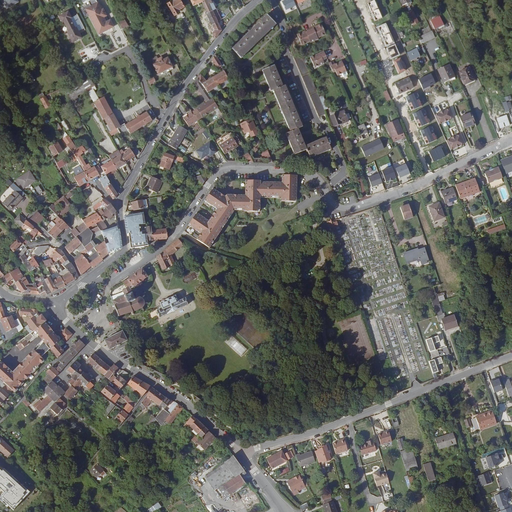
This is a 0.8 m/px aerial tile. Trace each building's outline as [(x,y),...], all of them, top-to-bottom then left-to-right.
[(91,7),(86,9),(99,34),(105,31),(104,29),(107,28),(108,29),(113,27),(110,20),(105,22),(103,18),(106,16),(103,9),(101,10),(95,0),(90,0),(88,1),(91,7)] [(184,6),(180,0),(171,0),(167,3),(174,15),(179,12),(178,10),(184,6)] [(209,4),(212,3),(210,0),(204,0),(202,1),(207,13),(212,10),(209,4)] [(293,0),(285,0),(281,2),(286,11),(296,6),(293,0)] [(382,0),(372,0),(376,10),(385,6),(382,0)] [(218,21),(215,17),(219,15),(216,8),(212,10),(207,13),(206,13),(213,27),(213,28),(213,29),(214,29),(214,30),(212,33),(215,38),(221,30),(218,22),(218,21)] [(418,22),(412,10),(407,12),(409,16),(413,25),(418,22)] [(69,13),(59,18),(63,26),(65,25),(69,33),(68,33),(73,44),(83,39),(78,28),(76,29),(72,21),(73,20),(69,13)] [(241,58),(276,24),(267,15),(266,15),(266,16),(265,16),(232,49),(241,58)] [(444,25),(440,16),(430,21),(435,29),(444,25)] [(129,27),(126,22),(120,25),(122,30),(129,27)] [(326,34),(321,24),(315,27),(315,29),(314,29),(313,29),(310,30),(314,41),(318,39),(318,38),(326,34)] [(314,41),(310,30),(306,32),(306,33),(304,34),(303,32),(297,35),(302,45),(310,42),(310,43),(314,41)] [(424,42),(435,38),(432,31),(431,31),(418,37),(421,44),(424,42)] [(420,57),(416,48),(407,53),(411,61),(420,57)] [(322,60),(327,58),(324,51),(310,58),(314,67),(324,63),(322,60)] [(221,66),(215,54),(211,60),(218,69),(219,68),(221,66)] [(319,97),(301,54),(299,55),(295,57),(294,57),(319,117),(325,114),(322,107),(319,98),(319,97)] [(172,67),(168,57),(163,60),(159,61),(158,59),(157,56),(151,59),(154,64),(153,65),(158,74),(172,67)] [(346,72),(342,61),(334,65),(333,61),(329,63),(333,73),(335,72),(337,76),(341,74),(346,72)] [(277,71),(274,65),(262,70),(271,92),(273,91),(283,86),(280,80),(277,71)] [(454,77),(449,65),(438,70),(443,82),(454,77)] [(478,78),(472,66),(464,70),(469,83),(478,78)] [(469,83),(464,70),(459,72),(464,85),(469,83)] [(228,79),(224,71),(221,72),(213,77),(219,85),(228,79)] [(38,87),(30,72),(26,74),(34,89),(38,87)] [(206,82),(201,74),(198,79),(202,84),(205,88),(207,87),(208,85),(206,82)] [(431,74),(418,80),(423,90),(436,84),(431,74)] [(94,85),(89,76),(81,80),(70,86),(69,85),(62,88),(72,105),(79,101),(76,95),(86,90),(94,85)] [(219,85),(213,77),(206,82),(208,85),(207,87),(205,88),(207,92),(208,92),(213,89),(219,85)] [(413,87),(409,77),(394,84),(399,94),(409,90),(409,89),(413,87)] [(218,107),(207,92),(205,88),(202,84),(198,79),(194,83),(203,97),(207,102),(196,109),(202,118),(218,107)] [(288,93),(285,85),(283,86),(273,91),(290,132),(298,128),(298,129),(303,127),(301,123),(298,116),(293,104),(288,93)] [(416,93),(405,97),(411,111),(421,106),(416,93)] [(50,106),(45,97),(41,99),(45,108),(50,106)] [(113,114),(104,97),(93,103),(103,120),(105,119),(113,114)] [(508,109),(505,99),(501,100),(505,113),(509,111),(508,109)] [(202,118),(196,109),(192,112),(198,121),(202,118)] [(423,110),(413,114),(419,128),(429,123),(423,110)] [(450,120),(453,118),(449,110),(446,111),(445,111),(438,114),(438,115),(435,116),(439,125),(442,123),(443,127),(451,123),(450,120)] [(345,115),(344,111),(330,116),(334,127),(348,121),(347,119),(345,115)] [(130,134),(152,121),(147,112),(140,116),(137,118),(125,125),(125,126),(129,132),(130,134)] [(198,121),(192,112),(183,118),(189,127),(198,121)] [(475,124),(471,113),(459,118),(463,128),(475,124)] [(120,126),(113,114),(105,119),(112,131),(117,128),(120,127),(120,126)] [(257,133),(251,120),(241,124),(245,133),(248,131),(250,132),(251,136),(257,133)] [(403,133),(397,120),(386,125),(392,138),(403,133)] [(69,130),(64,121),(61,122),(67,131),(69,130)] [(129,132),(125,126),(125,125),(124,124),(120,126),(120,127),(117,128),(121,136),(129,132)] [(369,137),(363,124),(357,127),(361,136),(353,139),(354,143),(369,137)] [(179,144),(187,131),(179,126),(171,140),(179,144)] [(430,127),(420,131),(426,145),(436,140),(430,127)] [(202,133),(205,130),(203,128),(194,135),(196,137),(202,133)] [(298,129),(298,128),(286,134),(289,142),(301,137),(298,129)] [(449,140),(446,141),(450,150),(453,149),(454,149),(461,145),(464,144),(460,135),(457,136),(456,133),(448,137),(449,140)] [(76,147),(68,136),(63,139),(68,147),(65,149),(68,153),(71,151),(76,147)] [(225,154),(238,145),(237,145),(233,138),(232,137),(219,146),(225,154)] [(303,139),(301,137),(289,142),(294,155),(307,150),(305,146),(303,139)] [(331,149),(326,137),(315,142),(305,146),(307,150),(310,158),(324,153),(331,149)] [(179,144),(171,140),(168,144),(176,149),(179,144)] [(210,156),(216,152),(210,142),(197,151),(201,159),(209,154),(210,156)] [(365,157),(384,148),(381,142),(378,144),(376,142),(361,149),(365,157)] [(63,150),(60,145),(59,146),(57,143),(49,148),(54,156),(63,150)] [(79,156),(86,151),(82,146),(77,149),(73,152),(77,160),(81,165),(84,164),(79,156)] [(440,146),(428,151),(433,162),(445,157),(440,146)] [(135,156),(129,148),(129,149),(127,147),(119,152),(121,155),(126,163),(135,156)] [(105,175),(126,163),(121,155),(119,152),(119,150),(109,156),(109,158),(111,161),(100,167),(105,175)] [(77,160),(73,152),(72,152),(69,155),(73,162),(77,160)] [(170,167),(173,159),(183,163),(185,159),(174,155),(174,156),(165,153),(160,164),(170,167)] [(511,156),(501,161),(505,173),(511,170),(511,156)] [(67,163),(64,158),(55,163),(59,169),(67,163)] [(100,167),(111,161),(109,158),(99,164),(100,167)] [(394,164),(396,168),(406,163),(403,159),(394,164)] [(406,164),(395,169),(400,178),(410,174),(406,164)] [(89,181),(84,172),(83,173),(80,166),(73,169),(77,176),(74,178),(78,184),(79,186),(80,186),(89,181)] [(97,172),(100,170),(97,166),(95,168),(94,167),(91,168),(85,172),(84,172),(89,181),(99,175),(97,172)] [(393,167),(382,171),(385,181),(396,177),(393,167)] [(502,178),(498,167),(484,173),(488,183),(502,178)] [(24,188),(35,181),(29,171),(17,179),(24,188)] [(206,179),(204,174),(196,177),(202,185),(206,179)] [(379,174),(368,178),(372,187),(382,184),(379,174)] [(117,195),(109,182),(105,175),(99,178),(105,188),(113,199),(117,195)] [(260,198),(260,196),(282,196),(281,198),(281,201),(296,202),(297,175),(282,175),(282,182),(260,182),(260,181),(245,180),(245,195),(226,195),(225,197),(213,188),(204,201),(217,209),(209,221),(196,213),(188,225),(200,233),(197,239),(208,247),(233,208),(245,208),(245,210),(245,211),(260,212),(260,198)] [(157,193),(162,181),(152,177),(147,188),(157,193)] [(479,191),(475,180),(463,185),(463,183),(455,186),(460,198),(479,191)] [(457,200),(453,188),(441,192),(440,190),(439,191),(441,198),(443,197),(445,204),(457,200)] [(13,208),(23,198),(15,191),(11,195),(10,194),(2,204),(10,211),(13,207),(13,208)] [(73,207),(64,196),(52,204),(48,208),(57,216),(58,217),(60,219),(63,216),(73,207)] [(111,204),(104,199),(92,207),(95,210),(101,205),(102,205),(105,207),(111,204)] [(143,209),(141,200),(131,202),(132,207),(130,207),(131,211),(143,209)] [(444,217),(439,203),(429,207),(434,221),(444,217)] [(115,211),(116,211),(111,204),(105,207),(99,211),(96,213),(102,220),(102,221),(103,221),(111,214),(112,215),(116,212),(115,211)] [(413,217),(409,204),(400,207),(404,220),(413,217)] [(209,248),(234,210),(245,210),(245,208),(233,208),(208,247),(209,248)] [(144,213),(143,209),(131,211),(132,215),(134,215),(142,213),(143,223),(139,223),(141,234),(142,242),(148,241),(146,227),(144,213)] [(44,218),(37,211),(32,217),(32,220),(38,224),(40,222),(44,218)] [(100,221),(102,220),(96,213),(83,221),(84,222),(88,228),(96,223),(100,221)] [(26,220),(19,215),(14,221),(22,229),(22,227),(26,220)] [(70,227),(61,219),(61,220),(60,219),(58,217),(57,216),(53,220),(57,224),(56,225),(62,231),(65,228),(67,230),(70,227)] [(34,228),(26,220),(22,227),(26,230),(28,228),(32,231),(32,230),(33,230),(34,228)] [(62,231),(56,225),(57,224),(53,220),(50,223),(48,225),(52,229),(47,233),(54,239),(58,235),(62,231)] [(108,229),(105,224),(103,225),(100,221),(96,223),(98,226),(100,230),(101,231),(107,229),(108,229)] [(87,228),(88,228),(84,222),(75,229),(79,234),(87,228)] [(75,229),(75,228),(70,231),(71,231),(75,237),(79,234),(75,229)] [(91,242),(93,234),(90,231),(88,228),(87,228),(79,234),(75,237),(75,238),(76,237),(81,243),(84,247),(91,242)] [(167,237),(166,229),(162,229),(151,231),(152,240),(166,239),(167,237)] [(142,242),(141,234),(128,236),(129,244),(142,242)] [(77,247),(81,243),(76,237),(75,238),(72,241),(65,247),(70,254),(77,247)] [(121,247),(119,238),(112,239),(115,250),(121,247)] [(13,252),(22,243),(17,239),(9,247),(13,252)] [(175,264),(170,255),(183,245),(178,240),(177,242),(173,243),(163,251),(164,253),(157,257),(163,270),(170,266),(175,264)] [(102,259),(99,256),(94,249),(94,248),(91,242),(84,247),(86,249),(88,252),(83,256),(91,266),(93,268),(103,260),(102,259)] [(108,254),(104,242),(94,249),(99,256),(102,259),(108,254)] [(86,249),(84,247),(81,243),(77,247),(81,252),(86,249)] [(42,253),(49,246),(48,246),(39,246),(34,252),(34,253),(35,254),(36,254),(37,256),(37,257),(38,256),(38,257),(41,255),(42,254),(42,253)] [(24,253),(27,249),(26,248),(22,251),(19,254),(16,256),(18,259),(23,254),(24,253)] [(429,262),(424,248),(418,250),(417,249),(404,253),(407,263),(420,259),(422,264),(429,262)] [(59,259),(64,256),(61,251),(57,249),(50,256),(56,262),(56,261),(59,259)] [(91,266),(83,256),(88,252),(86,249),(81,252),(81,253),(74,258),(75,261),(77,268),(81,275),(91,266)] [(27,259),(23,254),(18,259),(23,265),(24,264),(28,261),(27,259)] [(38,265),(43,261),(44,261),(42,258),(39,260),(37,257),(34,259),(38,265)] [(38,265),(34,259),(33,258),(32,259),(28,261),(24,264),(30,273),(38,267),(39,266),(38,265)] [(53,263),(51,259),(44,261),(43,261),(46,267),(53,265),(53,263)] [(78,277),(73,269),(70,263),(68,260),(62,264),(61,264),(64,267),(66,269),(69,272),(74,280),(78,277)] [(56,262),(53,263),(53,265),(54,266),(57,272),(60,277),(65,286),(74,280),(69,272),(66,269),(62,271),(56,261),(56,262)] [(24,277),(18,268),(9,273),(4,277),(8,282),(13,278),(15,283),(24,277)] [(133,288),(148,276),(142,268),(127,280),(131,286),(133,288)] [(65,286),(60,277),(57,272),(54,274),(56,277),(53,279),(59,289),(65,286)] [(52,293),(45,280),(43,276),(40,278),(43,285),(41,286),(47,295),(52,293)] [(29,284),(25,277),(24,277),(15,283),(22,293),(28,294),(26,286),(29,284)] [(59,289),(54,280),(52,281),(49,277),(45,280),(52,293),(59,289)] [(43,285),(40,278),(38,279),(34,281),(34,282),(37,288),(36,289),(39,295),(47,295),(41,286),(43,285)] [(133,293),(130,287),(131,286),(127,280),(123,282),(127,288),(123,290),(123,292),(125,296),(133,293)] [(39,295),(36,289),(37,288),(35,284),(34,285),(33,285),(32,285),(32,284),(29,284),(26,286),(28,294),(39,295)] [(445,300),(440,284),(440,285),(427,289),(433,306),(439,304),(438,302),(445,300)] [(112,301),(125,296),(123,292),(111,297),(112,301)] [(148,304),(148,303),(147,303),(144,303),(144,302),(144,301),(143,300),(142,299),(145,296),(145,295),(141,298),(141,297),(139,297),(138,297),(137,292),(135,292),(137,297),(136,297),(135,298),(133,293),(125,296),(127,301),(114,305),(114,306),(113,306),(113,307),(115,307),(118,315),(117,316),(118,317),(119,316),(132,312),(132,315),(134,314),(133,312),(141,309),(142,308),(143,311),(144,311),(142,307),(143,306),(144,305),(144,304),(148,304)] [(114,305),(127,301),(125,296),(112,301),(114,305)] [(181,308),(188,305),(185,298),(178,301),(175,296),(160,303),(162,307),(159,308),(160,309),(157,311),(157,312),(157,313),(157,314),(158,314),(158,315),(159,318),(166,314),(181,308)] [(442,314),(439,304),(433,306),(438,321),(441,320),(441,319),(445,318),(444,314),(442,314)] [(38,317),(36,314),(38,313),(38,310),(28,309),(20,308),(20,315),(28,315),(31,319),(26,322),(28,325),(33,331),(34,331),(34,330),(46,321),(41,315),(40,316),(38,317)] [(457,326),(454,315),(445,318),(441,319),(441,320),(445,330),(457,326)] [(23,329),(18,319),(14,321),(11,316),(5,318),(0,319),(6,332),(17,327),(19,332),(23,329)] [(37,336),(38,335),(49,327),(45,322),(34,330),(34,331),(33,331),(27,336),(21,340),(16,344),(20,350),(29,344),(27,342),(31,339),(32,340),(34,340),(37,336)] [(51,334),(54,332),(51,329),(49,327),(38,335),(40,338),(42,340),(44,342),(48,337),(50,335),(51,334)] [(57,343),(64,338),(67,341),(72,334),(65,328),(64,330),(61,330),(58,331),(56,331),(54,332),(51,334),(50,335),(48,337),(44,342),(37,349),(35,351),(41,357),(45,354),(50,349),(57,344),(57,343)] [(109,350),(127,340),(122,331),(104,340),(109,350)] [(435,350),(433,344),(439,341),(438,336),(426,340),(430,352),(433,360),(440,358),(437,349),(435,350)] [(77,353),(85,345),(79,340),(76,343),(74,342),(73,344),(74,345),(72,347),(77,353)] [(58,358),(64,351),(58,345),(57,344),(50,349),(56,356),(58,358)] [(65,367),(77,353),(72,347),(59,360),(61,363),(58,365),(59,366),(62,370),(65,367)] [(7,378),(3,382),(6,385),(12,390),(14,392),(44,360),(41,357),(35,351),(33,350),(26,358),(29,360),(10,375),(6,378),(7,378)] [(102,361),(93,353),(86,360),(95,368),(102,361)] [(436,365),(442,363),(441,357),(429,361),(433,376),(434,376),(434,378),(437,377),(436,373),(438,372),(436,365)] [(10,375),(29,360),(26,358),(10,375)] [(84,372),(78,368),(81,365),(76,361),(67,370),(72,374),(75,377),(72,379),(68,383),(72,386),(76,381),(78,378),(84,372)] [(104,375),(110,368),(102,361),(95,368),(104,375)] [(118,368),(113,365),(110,368),(104,375),(108,379),(112,374),(118,368)] [(51,381),(62,370),(59,366),(55,370),(52,366),(46,372),(49,374),(44,379),(48,384),(51,381)] [(10,375),(11,374),(9,372),(7,369),(0,374),(0,378),(0,379),(3,382),(7,378),(6,378),(10,375)] [(90,382),(92,379),(84,372),(78,378),(76,381),(72,386),(76,390),(82,382),(83,384),(89,390),(94,385),(90,382)] [(120,389),(126,382),(118,375),(116,377),(112,382),(116,386),(120,389)] [(150,386),(133,376),(128,384),(135,390),(136,390),(141,394),(143,396),(146,391),(150,386)] [(495,393),(504,390),(500,379),(491,382),(495,393)] [(406,387),(404,380),(396,383),(399,390),(406,387)] [(61,389),(64,385),(61,382),(57,386),(51,381),(48,384),(43,390),(48,395),(52,399),(62,389),(61,389)] [(12,390),(6,385),(2,389),(8,395),(12,390)] [(113,390),(107,385),(101,392),(110,399),(116,392),(113,390)] [(72,386),(66,392),(65,395),(70,399),(77,391),(76,390),(72,386)] [(159,406),(165,397),(152,388),(146,395),(141,402),(145,408),(151,400),(159,406)] [(2,389),(1,389),(0,390),(0,397),(4,401),(4,400),(9,395),(8,395),(2,389)] [(59,398),(65,392),(62,389),(52,399),(55,402),(59,398)] [(115,402),(120,396),(116,393),(116,392),(110,399),(115,402)] [(39,412),(52,399),(48,395),(40,403),(39,401),(33,405),(39,412)] [(164,409),(170,401),(165,397),(159,406),(164,409)] [(62,409),(65,404),(59,398),(55,402),(50,408),(51,409),(57,414),(62,409)] [(178,404),(175,402),(168,412),(170,414),(178,404)] [(107,416),(115,405),(111,403),(103,413),(107,416)] [(133,407),(128,403),(123,408),(129,413),(133,407)] [(170,425),(183,408),(178,404),(170,414),(165,421),(169,425),(170,425)] [(163,410),(155,419),(161,426),(165,421),(170,414),(168,412),(164,409),(163,410)] [(116,417),(113,421),(119,426),(120,426),(128,415),(122,410),(119,414),(116,417)] [(496,424),(492,411),(475,417),(480,430),(496,424)] [(190,432),(200,423),(196,419),(193,416),(192,415),(186,423),(184,426),(190,432)] [(155,419),(154,418),(149,422),(152,426),(155,423),(160,428),(161,426),(155,419)] [(169,425),(165,421),(161,426),(160,428),(163,431),(169,425)] [(59,425),(56,422),(53,426),(58,431),(62,425),(60,423),(59,425)] [(197,434),(204,427),(200,423),(190,432),(190,433),(193,436),(195,434),(196,435),(197,434)] [(41,429),(36,424),(33,427),(38,433),(41,429)] [(201,438),(208,430),(204,427),(197,434),(201,438)] [(204,450),(216,437),(208,430),(201,438),(199,440),(196,442),(204,450)] [(392,442),(388,431),(384,433),(378,435),(381,445),(392,442)] [(456,442),(453,433),(443,436),(447,447),(456,443),(456,442)] [(447,447),(443,436),(435,439),(439,449),(447,447)] [(12,449),(1,438),(0,438),(0,450),(6,456),(12,449)] [(347,450),(344,439),(339,440),(340,441),(338,442),(341,452),(347,450)] [(376,451),(373,440),(366,442),(367,444),(359,446),(361,455),(376,451)] [(94,447),(87,442),(82,449),(86,452),(90,447),(96,452),(97,450),(94,447)] [(341,452),(338,442),(337,442),(332,443),(336,454),(341,452)] [(172,451),(173,450),(167,443),(163,447),(169,453),(172,451)] [(318,450),(315,451),(319,463),(323,461),(324,462),(329,460),(329,459),(331,459),(326,445),(322,446),(322,447),(321,448),(317,449),(318,450)] [(110,454),(103,448),(97,455),(100,457),(103,454),(106,457),(110,454)] [(413,454),(411,448),(400,452),(402,458),(413,454)] [(287,460),(282,451),(266,459),(271,469),(287,460)] [(293,457),(290,451),(284,455),(287,460),(293,457)] [(315,461),(311,451),(300,455),(300,454),(296,455),(300,467),(315,461)] [(244,471),(231,453),(222,460),(225,464),(226,466),(235,477),(239,474),(244,471)] [(417,467),(413,454),(402,458),(406,471),(417,467)] [(497,454),(485,458),(489,469),(498,465),(496,459),(498,458),(497,454)] [(435,480),(430,463),(423,464),(429,483),(435,480)] [(105,473),(97,464),(90,471),(96,477),(99,473),(102,476),(105,473)] [(206,479),(226,466),(225,464),(205,477),(206,479)] [(30,492),(0,466),(0,488),(4,492),(0,496),(0,498),(13,511),(30,492)] [(46,470),(41,466),(37,470),(41,474),(46,470)] [(223,485),(235,477),(226,466),(206,479),(214,490),(218,487),(218,488),(223,485)] [(414,485),(410,471),(406,472),(408,479),(411,487),(414,485)] [(377,487),(389,483),(386,474),(379,476),(378,472),(373,474),(377,487)] [(477,476),(480,485),(490,481),(488,473),(477,476)] [(227,492),(244,481),(239,474),(235,477),(223,485),(227,492)] [(306,487),(299,475),(293,478),(294,480),(287,483),(291,490),(292,490),(295,495),(299,493),(298,491),(306,487)] [(227,492),(223,485),(218,488),(223,495),(227,492)] [(492,493),(497,508),(498,508),(505,505),(503,498),(504,498),(502,494),(501,494),(500,490),(492,493)] [(244,498),(246,508),(254,506),(252,496),(244,498)] [(336,511),(332,497),(328,499),(328,501),(329,502),(323,505),(325,511),(336,511)] [(149,511),(152,511),(161,507),(159,503),(147,509),(149,511)] [(307,503),(300,506),(303,511),(309,508),(307,503)]
